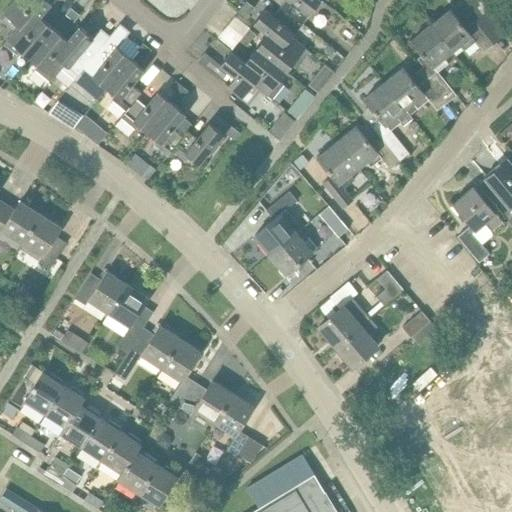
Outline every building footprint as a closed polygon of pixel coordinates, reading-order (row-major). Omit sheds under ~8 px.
[(16,0),(1,19),(14,30),(15,30),(18,27),(27,34),(41,17),(41,18),(52,4),(47,0),(31,0),(26,7),(16,0)] [(285,0),(281,6),(303,24),(322,0),(285,0)] [(511,0),(503,0),(502,1),(510,10),(511,8),(511,0)] [(58,9),(65,14),(70,8),(63,2),(58,9)] [(246,3),(239,11),(246,17),(253,8),(246,3)] [(254,23),(268,34),(284,47),(292,37),(292,38),(292,37),(303,24),(281,6),(274,15),(266,9),(254,23)] [(65,14),(75,22),(80,16),(70,8),(65,14)] [(451,9),(429,26),(451,53),(461,45),(464,50),(475,41),(484,52),(494,44),(475,21),(466,29),(451,9)] [(21,51),(29,58),(54,28),(41,18),(41,17),(27,34),(18,27),(15,30),(14,30),(3,44),(18,55),(21,51)] [(106,88),(131,58),(117,47),(130,31),(121,23),(80,74),(94,85),(98,81),(106,88)] [(93,38),(80,26),(69,40),(56,56),(65,64),(61,68),(75,80),(111,35),(101,28),(93,38)] [(423,66),(418,71),(445,104),(456,95),(437,72),(448,63),(444,58),(451,53),(429,26),(412,40),(423,54),(418,59),(423,66)] [(50,83),(61,68),(65,64),(56,56),(69,40),(54,28),(29,58),(40,66),(36,70),(50,83)] [(268,34),(257,48),(287,72),(295,63),(299,66),(311,52),(292,37),(292,38),(292,37),(284,47),(268,34)] [(130,43),(137,50),(143,43),(135,37),(130,43)] [(137,50),(146,57),(152,50),(143,43),(137,50)] [(257,48),(246,62),(262,75),(254,84),(259,88),(273,99),(285,85),(280,81),(287,72),(257,48)] [(246,62),(232,51),(220,66),(236,78),(228,87),(248,102),(259,88),(254,84),(262,75),(246,62)] [(112,100),(126,112),(137,99),(142,93),(133,86),(146,70),(131,58),(106,88),(116,96),(112,100)] [(404,68),(382,85),(411,120),(413,118),(410,116),(418,109),(417,108),(428,100),(437,111),(445,104),(418,71),(411,77),(404,68)] [(171,88),(180,95),(185,88),(177,81),(171,88)] [(372,107),(362,115),(381,138),(390,130),(401,122),(404,125),(411,120),(382,85),(365,99),(372,107)] [(180,95),(188,102),(193,95),(185,88),(180,95)] [(306,88),(299,97),(308,105),(315,96),(314,96),(308,90),(306,88)] [(139,125),(148,133),(173,103),(158,91),(146,106),(137,99),(126,112),(121,118),(135,129),(139,125)] [(168,156),(173,150),(183,137),(174,130),(187,114),(173,103),(148,133),(157,140),(154,144),(168,156)] [(285,112),(269,131),(281,140),(296,121),(296,120),(285,112)] [(183,137),(173,150),(187,162),(191,157),(200,165),(224,135),(210,123),(197,138),(188,131),(183,137)] [(226,133),(234,140),(240,133),(231,126),(226,133)] [(357,126),(335,144),(356,171),(367,162),(371,167),(381,158),(390,169),(398,163),(380,139),(372,145),(357,126)] [(390,130),(380,139),(398,163),(409,154),(390,130)] [(356,171),(335,144),(318,157),(334,176),(324,184),(343,207),(353,199),(344,189),(354,180),(350,175),(356,171)] [(507,220),(511,225),(511,162),(508,158),(485,177),(511,208),(504,214),(508,220),(507,220)] [(495,212),(499,209),(487,195),(483,198),(474,187),(454,203),(476,230),(485,223),(493,233),(504,224),(495,212)] [(255,235),(270,254),(297,232),(290,224),(295,220),(287,210),(298,201),(290,191),(266,210),(274,220),(255,235)] [(0,233),(2,231),(22,244),(41,214),(20,201),(15,210),(3,203),(0,208),(0,233)] [(319,214),(326,222),(339,237),(348,229),(329,206),(319,214)] [(43,257),(40,261),(51,268),(67,243),(57,237),(62,227),(41,214),(22,244),(43,257)] [(490,254),(468,228),(458,236),(479,262),(490,254)] [(297,232),(270,254),(287,274),(317,248),(307,236),(303,240),(297,232)] [(319,327),(335,346),(370,318),(369,318),(384,306),(404,290),(387,270),(378,279),(386,289),(376,297),(381,302),(367,314),(353,298),(358,294),(349,283),(319,307),(329,319),(319,327)] [(109,314),(128,284),(107,271),(101,280),(91,273),(75,299),(85,305),(88,301),(109,314)] [(115,373),(144,328),(134,321),(149,298),(128,284),(109,314),(129,326),(116,347),(126,354),(115,373)] [(80,338),(88,323),(64,310),(56,325),(80,338)] [(422,311),(407,324),(401,328),(409,338),(430,321),(422,311)] [(370,318),(335,346),(354,367),(369,354),(377,347),(367,336),(377,327),(370,318)] [(141,356),(161,368),(180,338),(160,326),(154,334),(144,328),(115,373),(126,380),(141,356)] [(168,402),(179,409),(196,382),(186,376),(202,352),(180,338),(161,368),(181,380),(168,402)] [(25,377),(11,399),(21,406),(25,400),(42,411),(46,414),(65,385),(43,372),(33,365),(25,377)] [(461,369),(431,387),(434,392),(441,404),(459,394),(469,411),(495,395),(484,376),(471,384),(461,369)] [(193,411),(214,424),(233,393),(213,381),(207,389),(196,382),(179,409),(190,416),(193,411)] [(46,414),(66,426),(67,427),(80,405),(81,405),(85,398),(65,385),(46,414)] [(431,387),(397,408),(406,423),(397,429),(397,430),(408,447),(434,432),(424,415),(441,404),(434,392),(431,387)] [(234,437),(222,455),(234,462),(250,437),(239,431),(255,407),(233,393),(214,424),(234,437)] [(479,427),(462,438),(472,455),(506,434),(497,419),(506,413),(495,395),(469,411),(479,427)] [(61,435),(81,448),(100,417),(81,405),(80,405),(67,427),(66,426),(61,435)] [(81,448),(103,461),(121,431),(100,417),(81,448)] [(12,435),(27,444),(32,436),(36,430),(23,422),(19,428),(17,427),(12,435)] [(103,461),(122,472),(137,451),(141,444),(121,431),(103,461)] [(157,443),(168,449),(172,443),(170,436),(164,432),(157,443)] [(434,432),(408,447),(419,466),(428,460),(438,476),(472,455),(462,438),(444,448),(434,432)] [(511,443),(506,434),(472,455),(482,472),(499,462),(509,478),(511,476),(511,443)] [(27,444),(41,452),(45,445),(32,436),(27,444)] [(117,479),(137,492),(156,463),(137,451),(122,472),(117,479)] [(472,455),(438,476),(447,491),(438,497),(438,498),(446,511),(453,511),(475,499),(465,483),(482,472),(472,455)] [(137,492),(143,495),(160,506),(178,477),(156,463),(137,492)] [(44,475),(58,484),(63,476),(49,467),(44,475)] [(252,511),(337,511),(315,475),(252,511)] [(58,484),(73,492),(77,485),(63,476),(58,484)] [(511,482),(511,499),(502,505),(506,511),(511,511),(511,476),(509,478),(511,482)] [(105,496),(129,511),(131,511),(136,504),(110,488),(105,496)] [(43,511),(6,489),(0,499),(19,511),(43,511)] [(85,500),(99,509),(104,501),(90,493),(85,500)] [(482,511),(475,499),(453,511),(506,511),(502,505),(491,511),(482,511)]
